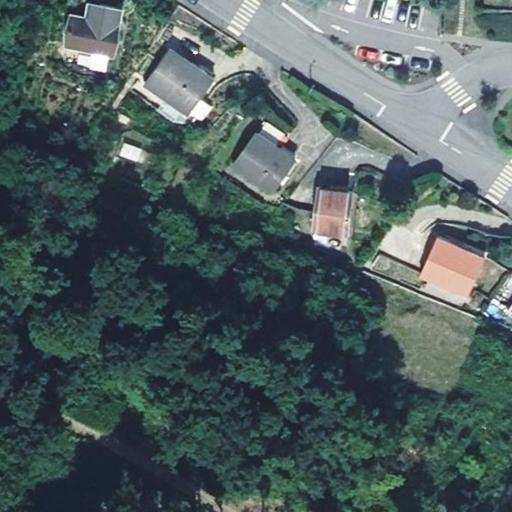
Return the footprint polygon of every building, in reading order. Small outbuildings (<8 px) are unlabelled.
[(72,21),(67,53),(113,61),(123,15),(90,7),(86,24),(72,21)] [(169,56),(144,89),(188,122),(213,88),(169,56)] [(257,137),(232,169),(272,197),(295,165),(257,137)] [(122,144),(121,157),(141,159),(142,146),(122,144)] [(319,189),(313,231),(349,236),(353,199),(337,197),(337,191),(319,189)] [(437,239),(419,278),(468,298),(485,260),(437,239)]
